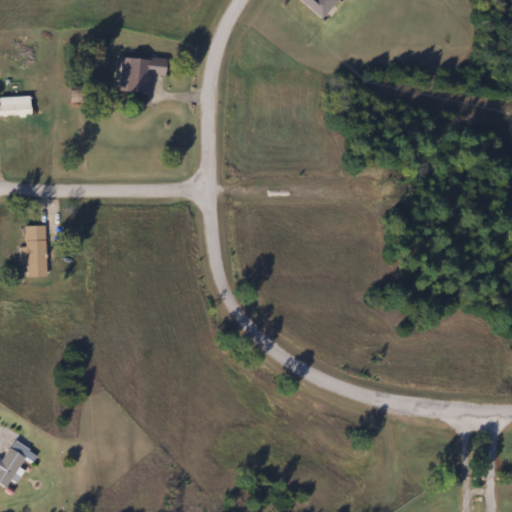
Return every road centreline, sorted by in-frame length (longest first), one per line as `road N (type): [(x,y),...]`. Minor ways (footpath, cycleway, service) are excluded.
road 1 (tertiary): [(244,0),(216,62),(212,167),(234,299),(285,358),(344,388),(496,409)]
road 2 (residential): [(0,186),(375,206)]
